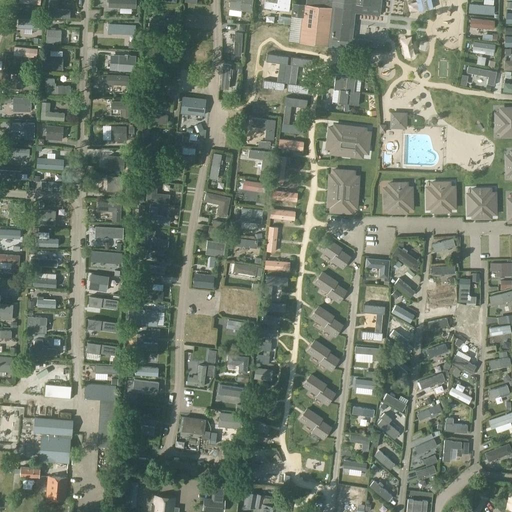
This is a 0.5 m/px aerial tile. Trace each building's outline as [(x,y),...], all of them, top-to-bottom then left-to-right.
[(49,0),(48,17),(69,19),(70,10),(57,9),(57,0),(49,0)] [(108,0),(108,7),(135,8),(135,0),(108,0)] [(230,0),(229,9),(251,11),(252,0),(230,0)] [(264,0),(263,7),(290,11),(290,0),(264,0)] [(370,4),(370,0),(332,0),(331,8),(293,3),(292,15),(303,16),(300,41),(328,45),(329,37),(350,40),(354,2),(370,4)] [(402,0),(402,9),(423,10),(423,4),(411,3),(410,0),(402,0)] [(470,2),(470,11),(494,13),(494,4),(470,2)] [(151,5),(149,29),(156,29),(158,5),(151,5)] [(185,9),(183,22),(205,25),(207,12),(185,9)] [(471,18),(470,27),(493,29),(494,20),(471,18)] [(18,19),(18,28),(41,29),(41,20),(18,19)] [(283,33),(283,26),(261,23),(260,30),(274,32),(274,40),(281,41),(282,33),(283,33)] [(419,33),(420,25),(398,23),(397,31),(419,33)] [(46,29),(45,42),(60,43),(61,30),(46,29)] [(235,32),(233,55),(241,55),(242,33),(235,32)] [(148,35),(146,61),(155,61),(156,36),(148,35)] [(397,58),(407,58),(408,38),(398,38),(397,58)] [(94,40),(93,46),(116,47),(117,40),(94,39),(94,40)] [(474,42),(473,49),(493,52),(494,45),(474,42)] [(189,52),(188,62),(203,64),(205,45),(197,44),(197,53),(189,52)] [(36,57),(37,48),(14,47),(14,55),(36,57)] [(429,71),(436,52),(427,50),(421,68),(429,71)] [(111,52),(110,60),(123,61),(122,69),(130,70),(131,53),(111,52)] [(267,52),(266,61),(287,64),(288,56),(267,52)] [(63,70),(63,56),(45,56),(45,70),(63,70)] [(292,56),(291,65),(311,67),(312,59),(292,56)] [(446,66),(435,64),(433,72),(444,74),(444,79),(453,80),(456,57),(448,56),(446,66)] [(223,63),(220,89),(221,89),(228,89),(231,64),(223,63)] [(496,71),(468,65),(466,72),(488,76),(486,83),(493,85),(496,71)] [(335,75),(334,88),(340,89),(338,102),(344,103),(344,110),(347,111),(348,104),(358,105),(360,92),(353,91),(355,78),(348,77),(349,70),(345,70),(345,76),(335,75)] [(17,72),(16,89),(33,89),(34,73),(17,72)] [(103,74),(102,84),(128,85),(128,75),(103,74)] [(145,94),(168,98),(170,88),(156,86),(158,77),(148,76),(145,94)] [(70,93),(70,86),(54,85),(54,78),(45,78),(45,93),(70,93)] [(263,79),(262,87),(283,90),(284,82),(263,79)] [(288,83),(287,90),(307,93),(308,85),(288,83)] [(511,92),(511,83),(503,83),(502,92),(511,92)] [(247,88),(246,97),(272,99),(272,90),(247,88)] [(204,116),(206,99),(182,96),(180,113),(204,116)] [(286,96),(285,104),(307,107),(308,99),(286,96)] [(13,97),(13,111),(32,111),(32,97),(13,97)] [(132,101),(111,101),(111,108),(120,109),(120,116),(124,116),(124,117),(131,117),(132,101)] [(41,119),(65,121),(65,113),(49,112),(50,102),(42,102),(41,119)] [(494,112),(494,133),(499,133),(499,137),(511,137),(511,106),(499,107),(499,112),(494,112)] [(391,112),(390,128),(407,129),(407,112),(391,112)] [(167,123),(167,115),(142,114),(142,122),(167,123)] [(252,117),(251,126),(266,127),(264,139),(273,140),(275,120),(252,117)] [(282,122),(281,130),(303,133),(304,125),(282,122)] [(13,123),(13,130),(27,130),(27,139),(34,139),(34,123),(13,123)] [(190,126),(193,132),(199,130),(196,123),(190,126)] [(328,127),(326,141),(331,141),(329,152),(340,154),(341,149),(349,150),(348,155),(360,157),(361,146),(366,147),(368,133),(361,132),(362,128),(355,127),(354,130),(342,129),(342,125),(336,124),(335,128),(328,127)] [(125,126),(110,126),(111,139),(125,139),(125,126)] [(62,130),(45,129),(44,143),(61,145),(62,130)] [(143,132),(142,155),(159,156),(159,145),(151,145),(151,133),(143,132)] [(197,143),(198,135),(180,134),(180,142),(197,143)] [(278,148),(291,149),(292,140),(279,139),(278,148)] [(302,151),(303,142),(292,140),(291,149),(302,151)] [(384,140),(383,151),(393,152),(394,142),(384,140)] [(181,153),(182,144),(175,143),(174,152),(173,152),(172,159),(194,162),(195,155),(181,153)] [(1,146),(0,154),(22,155),(22,148),(1,146)] [(271,152),(248,149),(247,157),(262,159),(260,170),(268,171),(270,160),(271,160),(271,152)] [(486,151),(475,150),(474,164),(486,164),(486,151)] [(213,153),(209,178),(217,179),(221,154),(213,153)] [(108,156),(107,170),(123,171),(124,158),(108,156)] [(277,156),(276,168),(285,169),(286,158),(277,156)] [(155,170),(156,164),(147,162),(145,178),(164,180),(165,171),(155,170)] [(285,169),(276,168),(274,181),(283,182),(285,169)] [(0,169),(0,177),(20,178),(21,171),(0,169)] [(325,196),(325,203),(328,203),(327,210),(341,212),(342,207),(353,208),(354,196),(349,196),(350,188),(355,188),(356,177),(345,176),(345,171),(331,169),(330,177),(327,176),(326,183),(330,183),(328,196),(325,196)] [(107,176),(107,192),(115,192),(115,194),(120,194),(120,192),(122,192),(123,177),(107,176)] [(264,192),(266,183),(244,180),(242,189),(264,192)] [(425,186),(426,210),(431,210),(431,213),(452,213),(452,209),(457,209),(456,186),(451,186),(451,181),(430,181),(430,186),(425,186)] [(40,182),(40,190),(61,191),(62,183),(40,182)] [(383,187),(383,211),(388,211),(388,214),(409,214),(409,210),(414,210),(413,187),(409,187),(409,182),(387,182),(387,187),(383,187)] [(146,202),(169,204),(170,195),(156,194),(157,184),(148,183),(146,202)] [(466,192),(466,216),(471,216),(471,220),(492,219),(492,216),(497,215),(497,192),(492,192),(492,187),(470,187),(470,192),(466,192)] [(273,190),(272,199),(284,200),(284,199),(285,192),(273,190)] [(231,197),(206,192),(204,201),(220,205),(218,215),(226,216),(231,197)] [(284,199),(284,200),(296,202),(297,193),(285,192),(284,199)] [(9,202),(8,217),(23,218),(24,203),(9,202)] [(98,202),(98,210),(112,211),(112,220),(120,221),(121,203),(98,202)] [(148,223),(169,225),(170,217),(156,216),(157,207),(149,207),(148,223)] [(241,221),(261,223),(263,210),(242,208),(241,221)] [(39,209),(39,225),(55,225),(55,210),(39,209)] [(270,209),(269,218),(282,219),(282,218),(283,210),(270,209)] [(295,212),(283,210),(282,218),(282,219),(294,220),(295,212)] [(204,225),(206,215),(197,213),(195,223),(204,225)] [(269,226),(268,238),(276,239),(278,227),(269,226)] [(120,243),(121,228),(107,227),(106,242),(120,243)] [(385,242),(385,228),(362,227),(362,248),(371,248),(371,247),(380,247),(380,242),(385,242)] [(0,229),(0,237),(21,238),(21,230),(0,229)] [(146,237),(145,244),(167,247),(168,240),(154,238),(155,230),(148,229),(147,238),(146,237)] [(205,254),(223,257),(226,236),(222,236),(221,242),(207,240),(205,254)] [(485,236),(485,248),(506,249),(506,236),(485,236)] [(318,249),(332,259),(331,261),(342,269),(350,256),(341,250),(342,248),(326,237),(318,249)] [(275,252),(276,239),(268,238),(266,251),(275,252)] [(452,238),(432,244),(434,252),(455,245),(452,238)] [(260,243),(234,239),(232,252),(259,255),(260,243)] [(404,241),(404,250),(415,249),(414,240),(404,241)] [(397,246),(392,254),(415,270),(420,262),(397,246)] [(460,249),(459,271),(467,271),(467,250),(460,249)] [(0,253),(0,261),(12,262),(11,271),(19,272),(20,255),(0,253)] [(31,258),(30,266),(57,267),(57,265),(57,259),(31,258)] [(387,278),(389,260),(366,258),(365,266),(379,268),(379,277),(387,278)] [(265,260),(264,269),(277,270),(277,269),(278,261),(265,260)] [(289,271),(289,262),(278,261),(277,269),(277,270),(289,271)] [(502,275),(511,275),(511,262),(490,262),(490,270),(502,270),(502,275)] [(140,264),(139,271),(164,274),(165,267),(140,264)] [(257,268),(235,265),(233,273),(256,277),(257,268)] [(432,274),(455,273),(454,265),(432,266),(432,274)] [(339,303),(347,291),(337,284),(338,282),(322,272),(314,284),(328,293),(327,295),(339,303)] [(2,293),(18,294),(19,278),(14,278),(14,274),(9,273),(9,278),(3,278),(2,293)] [(91,273),(88,288),(106,291),(108,276),(91,273)] [(214,276),(195,274),(194,288),(213,290),(214,276)] [(34,277),(33,286),(56,287),(56,279),(34,277)] [(474,294),(474,278),(466,277),(465,294),(474,294)] [(362,287),(361,294),(386,296),(387,288),(362,287)] [(138,288),(136,298),(162,300),(163,291),(138,288)] [(452,289),(432,293),(433,301),(454,297),(452,289)] [(229,303),(250,306),(252,293),(231,290),(229,303)] [(492,305),(511,299),(511,291),(490,297),(492,305)] [(89,296),(88,305),(117,309),(118,299),(89,296)] [(37,299),(37,306),(55,308),(56,300),(37,299)] [(0,303),(0,319),(12,320),(12,304),(0,303)] [(465,306),(459,305),(456,327),(463,328),(465,306)] [(310,318),(325,328),(323,330),(335,337),(343,325),(333,318),(334,317),(318,306),(310,318)] [(133,323),(159,324),(160,308),(142,307),(135,307),(134,316),(133,316),(133,323)] [(396,307),(392,311),(404,322),(408,318),(396,307)] [(359,316),(358,325),(384,328),(385,318),(359,316)] [(28,317),(27,332),(46,333),(46,317),(28,317)] [(447,318),(427,322),(429,329),(448,325),(447,318)] [(89,319),(88,328),(101,329),(115,331),(117,323),(89,319)] [(249,322),(227,319),(226,329),(247,332),(249,322)] [(509,325),(489,328),(490,336),(511,333),(509,325)] [(391,329),(387,335),(402,347),(406,341),(391,329)] [(0,330),(0,337),(4,338),(4,340),(9,340),(9,338),(11,338),(11,330),(0,330)] [(186,333),(185,341),(207,341),(207,334),(186,333)] [(135,334),(135,349),(155,351),(156,343),(143,342),(143,334),(135,334)] [(458,337),(455,343),(465,349),(463,352),(467,354),(472,345),(458,337)] [(43,341),(34,340),(33,354),(54,355),(55,349),(42,348),(43,341)] [(331,371),(339,359),(329,352),(330,351),(314,340),(306,352),(321,362),(319,364),(331,371)] [(87,342),(86,351),(115,355),(116,346),(87,342)] [(445,344),(426,350),(429,358),(447,351),(445,344)] [(355,346),(354,353),(378,355),(379,348),(355,346)] [(247,373),(248,357),(228,355),(227,363),(239,364),(238,372),(247,373)] [(455,355),(451,362),(472,373),(476,366),(455,355)] [(0,357),(0,370),(12,371),(13,357),(0,357)] [(272,357),(271,363),(284,365),(285,360),(272,357)] [(389,357),(384,362),(399,375),(404,370),(389,357)] [(509,358),(489,361),(491,369),(510,365),(509,358)] [(34,382),(49,382),(49,377),(67,377),(67,363),(34,364),(34,382)] [(203,386),(206,365),(198,364),(197,378),(187,376),(186,384),(203,386)] [(157,376),(158,368),(136,366),(135,375),(157,376)] [(461,380),(463,374),(456,371),(454,377),(461,380)] [(327,405),(335,393),(325,387),(326,385),(310,374),(302,386),(317,396),(315,398),(327,405)] [(442,382),(443,381),(440,374),(420,382),(422,389),(435,384),(438,392),(445,390),(442,382)] [(348,389),(359,389),(370,389),(370,377),(348,377),(348,389)] [(241,393),(243,385),(217,378),(215,386),(241,393)] [(157,391),(158,382),(134,379),(132,388),(157,391)] [(115,401),(116,385),(86,382),(85,397),(101,399),(101,409),(100,409),(97,446),(105,446),(106,434),(112,434),(113,422),(109,421),(110,410),(115,411),(115,404),(110,404),(110,400),(115,401)] [(507,385),(488,391),(490,397),(509,392),(507,386),(507,385)] [(452,387),(449,394),(468,404),(471,397),(452,387)] [(387,393),(383,400),(402,411),(406,404),(387,393)] [(438,403),(416,414),(419,420),(441,410),(438,403)] [(353,406),(352,413),(373,417),(374,410),(353,406)] [(324,440),(332,428),(322,421),(323,419),(307,408),(299,420),(313,430),(312,432),(324,440)] [(511,411),(511,412),(488,420),(491,428),(511,421),(511,411)] [(241,428),(243,415),(220,412),(218,426),(241,428)] [(388,423),(391,419),(383,413),(380,417),(381,418),(376,425),(394,439),(399,432),(388,423)] [(202,433),(204,419),(183,416),(181,431),(202,433)] [(35,418),(34,432),(42,433),(42,437),(41,437),(39,461),(68,462),(70,438),(67,438),(67,434),(71,435),(72,420),(35,418)] [(246,441),(259,441),(259,422),(247,421),(246,441)] [(445,423),(444,430),(466,433),(467,425),(445,423)] [(350,434),(349,441),(369,444),(369,436),(350,434)] [(433,439),(414,448),(417,454),(436,446),(433,439)] [(451,440),(444,439),(442,461),(449,462),(451,447),(461,448),(461,441),(451,441),(451,440)] [(483,450),(503,445),(501,439),(482,445),(483,450)] [(508,445),(487,453),(490,460),(511,452),(508,445)] [(297,464),(322,464),(322,447),(297,447),(297,464)] [(378,450),(374,455),(390,469),(395,464),(378,450)] [(128,457),(128,465),(153,467),(153,459),(128,457)] [(267,459),(245,459),(245,474),(267,473),(267,459)] [(174,460),(172,472),(197,476),(197,475),(205,476),(206,468),(198,466),(198,463),(174,460)] [(366,472),(367,464),(342,462),(341,470),(366,472)] [(40,468),(21,467),(21,468),(21,473),(20,476),(39,477),(40,468)] [(67,478),(48,476),(46,498),(65,499),(67,478)] [(124,505),(135,506),(138,481),(127,480),(124,505)] [(373,481),(369,486),(387,501),(392,496),(373,481)] [(340,501),(364,504),(366,490),(342,486),(340,501)] [(478,511),(487,497),(476,490),(463,511),(478,511)] [(281,511),(283,507),(264,504),(266,495),(246,491),(245,496),(247,496),(245,507),(255,508),(255,507),(261,508),(260,511),(281,511)] [(414,493),(413,501),(421,502),(420,507),(418,506),(417,511),(419,511),(427,511),(430,494),(422,493),(422,494),(414,493)] [(150,511),(177,511),(178,507),(173,507),(174,498),(155,496),(154,505),(151,505),(150,511)] [(203,509),(223,511),(224,501),(212,500),(204,499),(203,509)]
